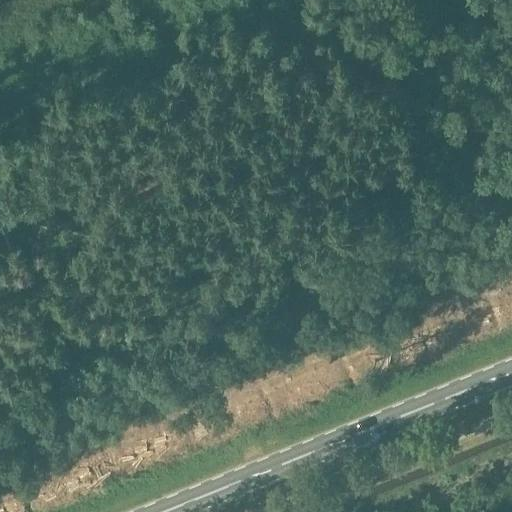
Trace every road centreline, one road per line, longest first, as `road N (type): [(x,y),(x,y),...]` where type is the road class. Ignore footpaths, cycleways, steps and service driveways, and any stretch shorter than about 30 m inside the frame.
road 1 (secondary): [(167,511),(511,373)]
road 2 (track): [(258,475),(216,344)]
